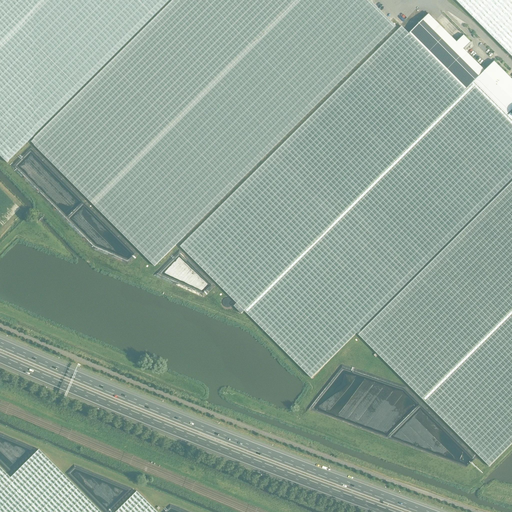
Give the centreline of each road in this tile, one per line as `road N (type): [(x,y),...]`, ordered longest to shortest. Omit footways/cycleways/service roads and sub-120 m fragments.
road 1 (motorway): [(428,511),(0,342)]
road 2 (motorway): [(0,359),(384,511)]
